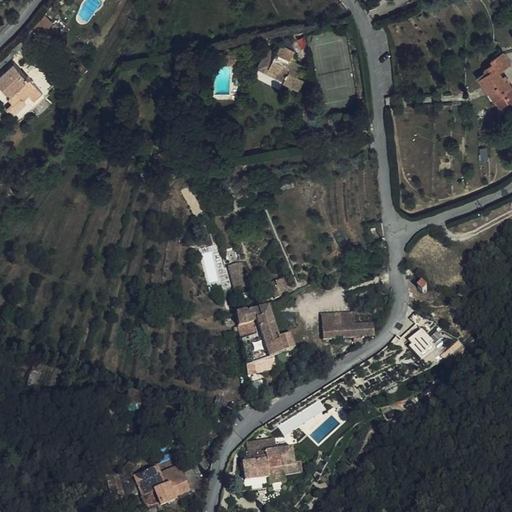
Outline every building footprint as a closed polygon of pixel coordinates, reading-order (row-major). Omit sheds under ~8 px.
[(60,49),(49,59),(56,66),(66,56),(60,49)] [(38,52),(21,65),(28,73),(44,60),(38,52)] [(495,98),(500,106),(511,99),(506,92),(511,88),(511,84),(507,76),(500,79),(498,77),(496,72),(503,69),(510,65),(503,54),(491,61),(493,64),(486,68),(489,73),(480,78),(484,86),(493,100),(495,98)] [(278,64),(273,73),(288,80),(292,71),(278,64)] [(276,93),(266,88),(273,73),(264,68),(255,88),(274,97),(276,93)] [(496,72),(498,77),(500,79),(507,76),(503,69),(496,72)] [(288,80),(273,73),(266,88),(276,93),(274,97),(273,100),(298,113),(303,101),(301,100),(300,93),(298,92),(301,87),(288,80)] [(20,86),(2,102),(13,116),(11,117),(17,125),(24,119),(25,121),(32,116),(38,122),(46,115),(32,98),(31,98),(20,86)] [(78,91),(68,103),(75,110),(86,99),(78,91)] [(17,125),(13,129),(18,134),(29,125),(25,121),(24,119),(17,125)] [(155,178),(168,166),(159,157),(151,165),(155,169),(150,174),(155,178)] [(252,306),(247,283),(234,285),(239,309),(252,306)] [(291,299),(281,301),(285,313),(293,311),(291,299)] [(281,301),(274,302),(278,318),(285,316),(285,313),(281,301)] [(430,318),(427,312),(419,318),(423,323),(430,318)] [(318,315),(319,327),(353,324),(352,313),(318,315)] [(371,324),(353,324),(319,327),(321,340),(347,339),(348,346),(360,345),(359,338),(371,337),(371,324)] [(279,358),(272,326),(239,333),(241,346),(260,343),(263,358),(243,361),(249,393),(266,391),(265,388),(278,385),(276,378),(296,371),(293,357),(279,358)] [(422,328),(405,339),(421,364),(438,353),(422,328)] [(263,358),(260,343),(241,346),(243,361),(263,358)] [(252,466),(254,476),(268,474),(267,464),(252,466)] [(254,476),(250,477),(251,482),(246,483),(247,486),(245,486),(248,504),(272,500),(273,500),(272,497),(286,495),(286,498),(287,498),(305,496),(303,485),(296,486),(294,471),(268,474),(254,476)] [(124,495),(117,478),(108,482),(114,499),(124,495)] [(162,488),(142,496),(147,511),(193,511),(188,498),(169,506),(165,496),(162,488)] [(165,496),(169,506),(188,498),(185,488),(165,496)] [(11,501),(22,511),(23,511),(29,506),(17,495),(11,501)] [(272,500),(273,506),(288,504),(287,498),(286,498),(286,495),(272,497),(273,500),(272,500)] [(0,509),(0,511),(22,511),(11,501),(10,500),(0,509)]
